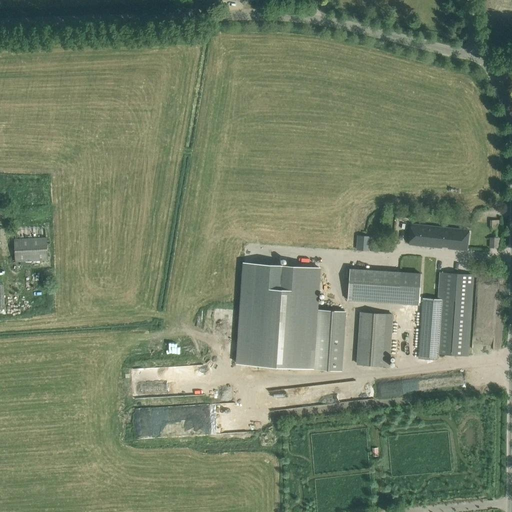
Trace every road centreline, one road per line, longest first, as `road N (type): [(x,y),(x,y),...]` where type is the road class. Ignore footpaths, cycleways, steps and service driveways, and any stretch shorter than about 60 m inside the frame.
road 1 (unclassified): [(474,58),(320,17),(270,12),(0,21)]
road 2 (unclassified): [(503,511),(511,305)]
